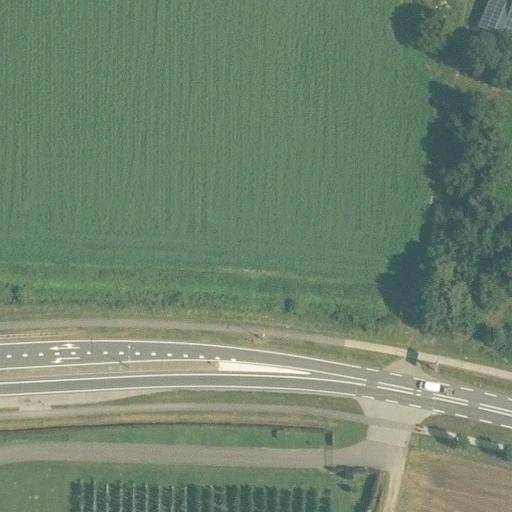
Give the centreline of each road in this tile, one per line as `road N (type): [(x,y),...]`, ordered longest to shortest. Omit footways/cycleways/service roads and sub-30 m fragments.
road 1 (primary): [(234,367),(178,350),(0,352)]
road 2 (primary): [(0,389),(179,381),(234,367)]
road 3 (primary): [(404,391),(234,367)]
road 4 (unclassified): [(383,511),(404,391)]
